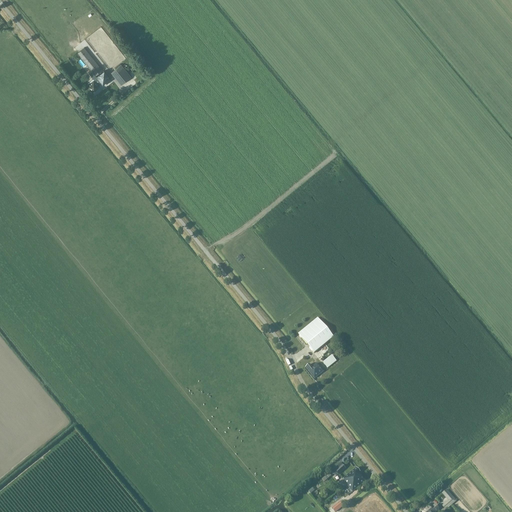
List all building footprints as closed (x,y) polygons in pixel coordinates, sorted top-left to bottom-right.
[(77,61),(92,79),(103,70),(84,47),(69,59),(73,64),(77,61)] [(121,65),(111,73),(121,85),(131,77),(121,65)] [(86,86),(92,93),(100,87),(98,84),(100,82),(103,85),(106,83),(107,84),(111,80),(108,76),(109,76),(104,70),(99,75),(96,77),(97,78),(94,80),(94,79),(88,83),(89,84),(86,86)] [(317,318),(298,334),(314,353),(333,338),(317,318)] [(327,368),(336,361),(332,356),(323,363),(327,368)] [(317,364),(312,367),(309,364),(305,368),(314,379),(323,372),(317,364)] [(336,477),(339,474),(345,468),(340,463),(334,469),(331,471),(336,477)] [(356,468),(343,479),(345,482),(345,483),(347,486),(360,475),(360,474),(361,474),(356,468)] [(331,476),(328,473),(322,479),(324,481),(331,476)] [(360,475),(347,486),(352,492),(365,481),(360,475)] [(448,500),(441,506),(445,510),(456,501),(446,490),(442,494),(448,500)] [(339,502),(332,508),(334,511),(336,511),(343,506),(339,502)]
